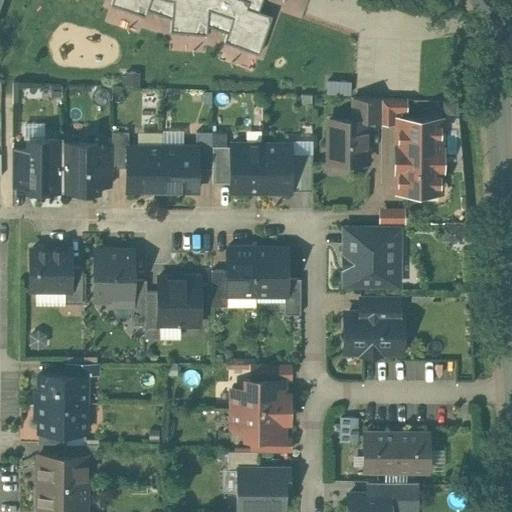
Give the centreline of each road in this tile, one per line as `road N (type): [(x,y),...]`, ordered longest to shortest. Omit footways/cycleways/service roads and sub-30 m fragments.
road 1 (residential): [(311,391),(313,217),(39,215)]
road 2 (residential): [(511,392),(311,391)]
road 3 (residential): [(502,154),(486,0)]
road 4 (residential): [(511,289),(502,154)]
road 5 (residential): [(308,511),(311,391)]
